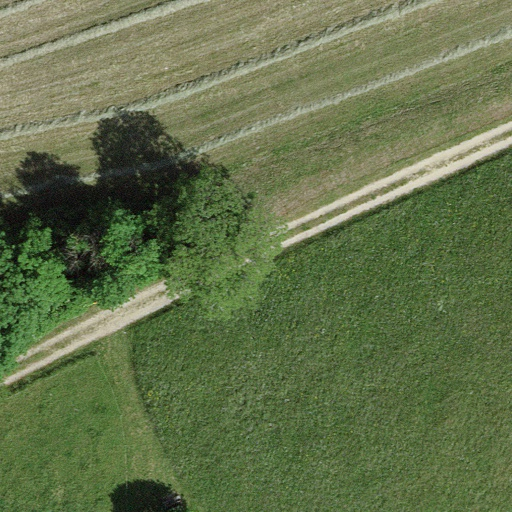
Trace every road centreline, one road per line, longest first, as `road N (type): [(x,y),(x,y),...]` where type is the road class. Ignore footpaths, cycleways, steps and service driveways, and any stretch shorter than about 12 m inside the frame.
road 1 (track): [(0,375),(511,133)]
road 2 (motorway): [(0,364),(511,174)]
